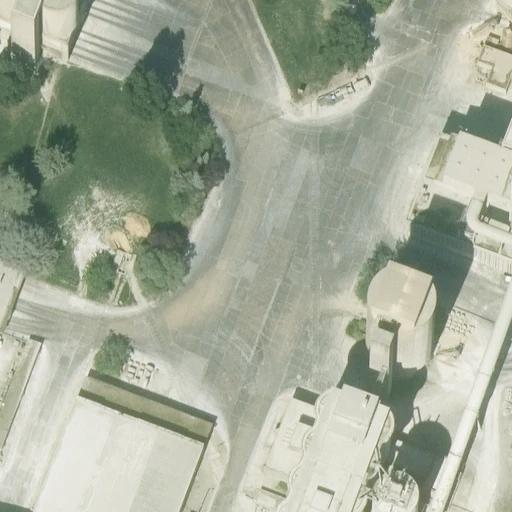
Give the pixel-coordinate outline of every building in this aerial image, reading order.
[(11,0),(13,5),(17,11),(20,14),(14,14),(7,16),(0,22),(0,47),(2,50),(8,54),(14,56),(18,56),(24,15),(29,0),(11,0)] [(29,0),(24,15),(18,56),(11,76),(34,84),(41,65),(42,64),(64,31),(68,32),(84,38),(97,0),(29,0)] [(493,19),(493,24),(494,30),(497,36),(500,40),(507,43),(511,49),(511,1),(510,2),(506,3),(500,6),(495,13),(493,19)] [(482,64),(476,81),(491,85),(486,101),(505,107),(511,86),(511,73),(500,69),(482,64)] [(435,159),(402,248),(511,290),(511,148),(498,186),(456,171),(457,169),(448,165),(449,164),(435,159)] [(1,251),(0,254),(0,277),(26,287),(32,262),(1,251)] [(0,277),(0,350),(2,352),(14,318),(26,287),(0,277)] [(26,358),(0,427),(0,467),(40,361),(27,356),(26,358)] [(75,418),(39,511),(185,511),(203,466),(211,442),(84,394),(75,418)] [(371,396),(366,407),(385,414),(390,403),(371,396)] [(289,418),(263,486),(299,500),(297,506),(290,511),(289,511),(299,511),(329,435),(339,437),(340,434),(333,432),(326,433),(321,436),(323,430),(289,418)] [(391,472),(387,480),(425,495),(420,507),(432,511),(447,511),(459,482),(394,457),(391,464),(391,472)]
